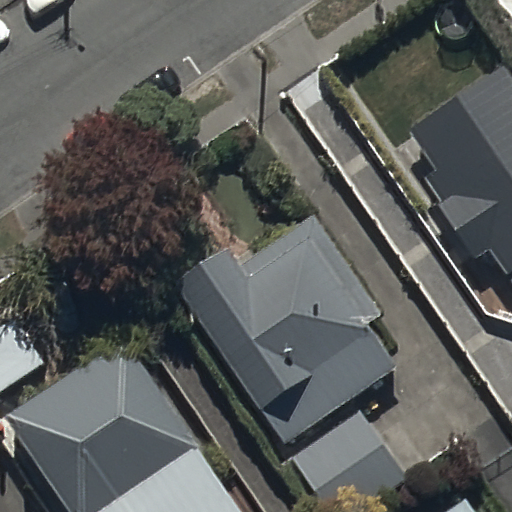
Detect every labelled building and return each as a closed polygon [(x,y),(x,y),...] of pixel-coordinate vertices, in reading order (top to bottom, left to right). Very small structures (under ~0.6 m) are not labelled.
[(511,0),(492,0),(511,29),(511,0)] [(511,80),(411,146),(432,179),(421,187),(475,271),(492,260),(511,290),(511,80)] [(178,296),(284,453),(396,377),(367,334),(382,324),(315,225),(240,276),(230,261),(178,296)] [(14,324),(0,333),(0,398),(43,371),(14,324)] [(233,511),(129,351),(8,430),(61,511),(233,511)] [(369,511),(407,485),(358,416),(290,465),(323,511),(369,511)] [(470,511),(464,502),(450,511),(470,511)]
